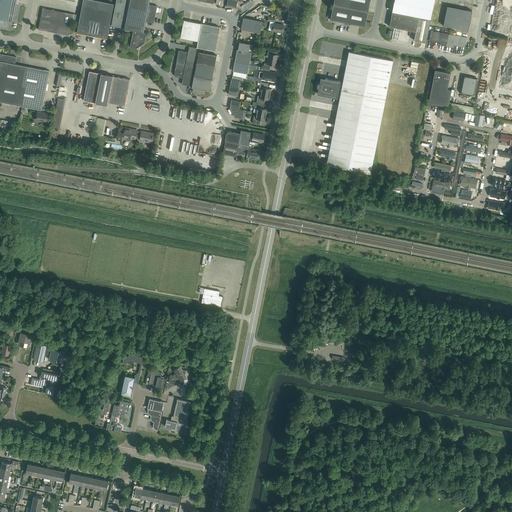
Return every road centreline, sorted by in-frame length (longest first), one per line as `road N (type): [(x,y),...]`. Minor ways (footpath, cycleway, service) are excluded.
road 1 (unclassified): [(254,320),(20,275)]
road 2 (unclassified): [(423,194),(443,122),(494,135),(483,195),(473,203)]
road 3 (unclassified): [(265,169),(295,0)]
road 4 (unclassified): [(485,0),(473,56),(459,62),(370,41)]
road 5 (tertiary): [(223,472),(254,320)]
road 6 (tertiary): [(254,320),(284,168)]
road 7 (tertiary): [(284,168),(312,29)]
road 8 (unclassified): [(423,194),(284,168)]
road 9 (unclassified): [(18,43),(153,64)]
road 10 (residential): [(123,473),(0,447)]
road 11 (residential): [(127,454),(9,428)]
